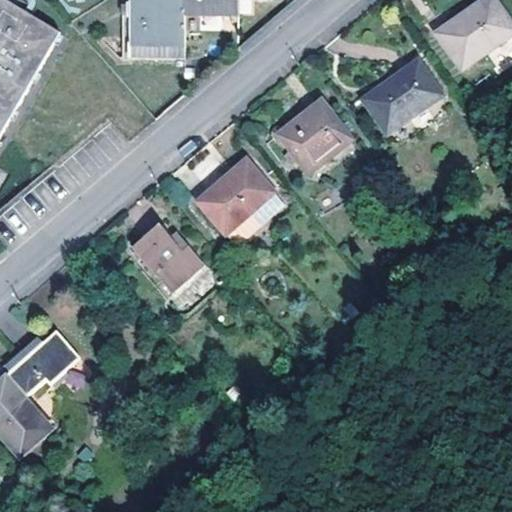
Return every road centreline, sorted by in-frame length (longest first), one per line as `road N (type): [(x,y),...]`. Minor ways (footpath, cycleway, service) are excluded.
road 1 (residential): [(332,0),(0,288)]
road 2 (track): [(511,266),(253,511)]
